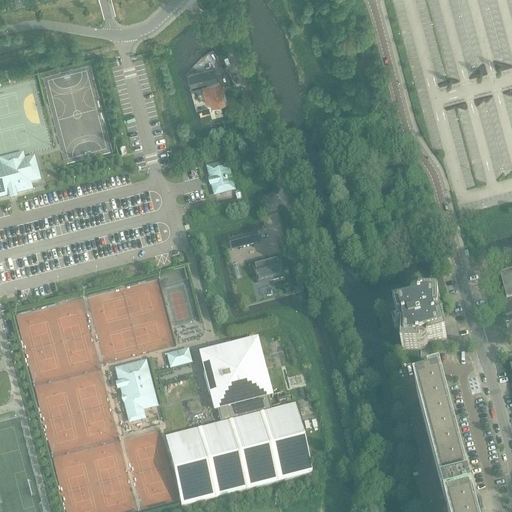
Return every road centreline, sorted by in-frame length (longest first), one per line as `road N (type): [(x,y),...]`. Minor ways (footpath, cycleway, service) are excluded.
road 1 (tertiary): [(480,342),(435,177),(405,123),(371,0)]
road 2 (residential): [(182,3),(212,21),(285,195)]
road 3 (unclassified): [(0,34),(40,25),(134,37),(182,3)]
road 4 (tertiary): [(480,342),(511,459)]
